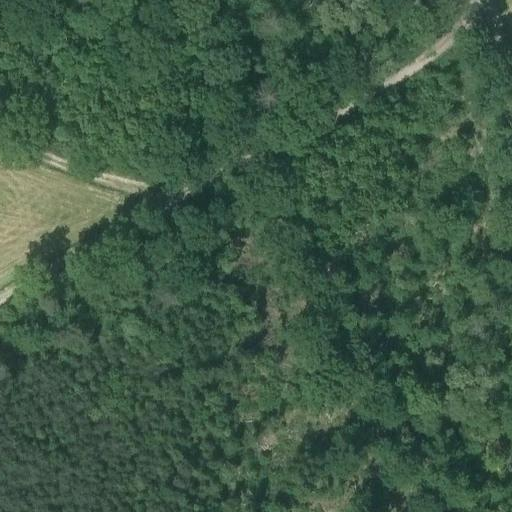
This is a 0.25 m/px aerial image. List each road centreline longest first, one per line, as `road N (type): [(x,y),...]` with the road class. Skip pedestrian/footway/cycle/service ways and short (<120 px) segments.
road 1 (track): [(0,305),(363,101),(428,59),(486,4)]
road 2 (track): [(0,134),(95,181),(184,195)]
